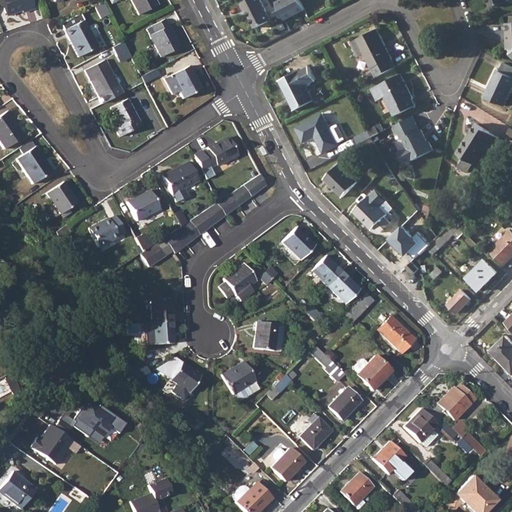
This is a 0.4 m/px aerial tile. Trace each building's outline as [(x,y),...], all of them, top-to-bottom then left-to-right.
[(31,0),(0,0),(6,15),(21,10),(22,13),(34,9),(31,0)] [(154,0),(130,0),(138,15),(157,5),(154,0)] [(261,0),(248,0),(241,4),(245,11),(246,10),(256,28),(271,20),(261,0)] [(300,0),(280,0),(277,2),(286,20),(306,9),(300,0)] [(109,14),(102,2),(94,6),(101,18),(109,14)] [(60,24),(64,30),(83,20),(80,14),(66,21),(60,24)] [(154,33),(149,36),(160,58),(179,48),(164,19),(151,26),(154,33)] [(83,20),(64,30),(78,57),(97,47),(92,37),(87,27),(83,20)] [(87,27),(92,37),(98,34),(99,32),(96,25),(93,24),(87,27)] [(377,29),(357,39),(364,54),(360,56),(358,57),(362,65),(369,61),(377,77),(395,67),(391,58),(392,57),(377,29)] [(357,39),(352,42),(360,56),(364,54),(357,39)] [(124,42),(113,48),(120,62),(131,57),(124,42)] [(171,74),(189,65),(186,58),(168,66),(171,74)] [(104,60),(84,70),(98,97),(102,104),(122,94),(118,87),(104,60)] [(189,66),(163,80),(171,95),(178,92),(182,99),(201,90),(189,66)] [(299,70),(281,80),(296,110),(314,100),(307,85),(317,80),(310,67),(300,72),(299,70)] [(511,75),(497,69),(485,96),(505,105),(511,90),(511,75)] [(401,74),(372,88),(378,100),(385,97),(395,116),(416,105),(413,99),(414,98),(401,74)] [(127,99),(110,108),(119,126),(115,129),(119,137),(141,126),(127,99)] [(6,112),(0,115),(0,143),(3,149),(22,137),(6,112)] [(323,114),(296,127),(304,143),(316,137),(324,153),(339,145),(323,114)] [(412,116),(392,127),(396,134),(398,133),(402,140),(404,139),(415,160),(434,150),(429,141),(428,141),(421,130),(420,130),(412,116)] [(467,138),(458,153),(474,163),(483,149),(490,153),(499,138),(477,124),(468,138),(467,138)] [(369,131),(356,138),(359,144),(372,137),(369,131)] [(372,137),(359,144),(363,152),(377,145),(372,137)] [(207,149),(209,151),(203,154),(201,152),(193,156),(206,180),(214,176),(210,168),(216,165),(216,166),(237,156),(228,138),(207,149)] [(35,147),(15,159),(32,184),(51,172),(35,147)] [(188,162),(161,176),(171,195),(175,203),(187,196),(183,188),(197,181),(188,162)] [(339,164),(325,179),(343,197),(357,182),(339,164)] [(260,175),(243,186),(251,197),(265,186),(260,175)] [(63,182),(45,194),(59,215),(76,203),(63,182)] [(243,186),(229,195),(238,206),(251,197),(243,186)] [(492,186),(486,192),(498,205),(502,198),(492,186)] [(149,191),(126,204),(135,221),(159,209),(149,191)] [(217,203),(216,203),(225,215),(238,206),(229,195),(217,203)] [(369,196),(354,211),(372,229),(375,226),(381,232),(390,223),(384,217),(387,214),(369,196)] [(502,198),(498,205),(503,210),(509,205),(502,198)] [(216,203),(203,212),(212,225),(225,215),(216,203)] [(179,211),(173,214),(180,227),(187,223),(179,211)] [(203,212),(189,221),(199,235),(212,225),(203,212)] [(463,214),(455,221),(459,226),(467,218),(463,214)] [(107,219),(88,229),(97,247),(117,237),(117,236),(123,232),(115,216),(109,220),(107,219)] [(180,227),(176,230),(187,244),(199,235),(189,221),(187,223),(180,227)] [(439,237),(427,248),(434,255),(455,234),(459,238),(465,232),(459,226),(455,221),(439,237)] [(65,225),(54,232),(59,240),(69,232),(65,225)] [(296,227),(281,242),(300,260),(314,245),(296,227)] [(407,252),(413,259),(428,245),(417,234),(413,239),(401,227),(387,241),(402,257),(407,252)] [(176,230),(163,239),(172,252),(174,254),(187,244),(176,230)] [(511,231),(511,230),(492,250),(506,264),(511,258),(511,231)] [(142,253),(139,254),(148,267),(172,252),(163,239),(142,253)] [(310,271),(326,287),(341,272),(325,256),(310,271)] [(484,259),(467,277),(481,291),(498,273),(484,259)] [(412,262),(406,268),(413,274),(418,269),(412,262)] [(224,283),(218,287),(226,298),(232,293),(234,296),(255,281),(243,264),(222,280),(224,283)] [(439,267),(432,274),(437,279),(443,272),(439,267)] [(341,272),(326,287),(344,304),(358,289),(341,272)] [(272,274),(269,278),(276,284),(279,281),(272,274)] [(276,284),(269,278),(265,282),(272,288),(276,284)] [(455,298),(451,302),(449,304),(458,313),(472,299),(462,290),(455,298)] [(365,293),(357,301),(365,308),(372,300),(365,293)] [(151,300),(152,323),(172,321),(171,299),(151,300)] [(357,301),(343,315),(351,322),(365,308),(357,301)] [(390,317),(377,331),(400,353),(413,340),(390,317)] [(172,321),(152,323),(153,344),(173,343),(172,321)] [(273,351),(273,350),(277,325),(257,322),(253,348),(273,351)] [(277,325),(273,350),(279,351),(283,326),(277,325)] [(511,341),(507,336),(492,351),(511,371),(511,341)] [(314,346),(308,352),(325,368),(324,370),(336,381),(342,374),(331,362),(324,356),(322,354),(314,346)] [(329,351),(324,356),(331,362),(335,357),(329,351)] [(352,372),(356,375),(371,390),(390,371),(375,356),(366,366),(362,362),(358,362),(352,368),(352,372)] [(133,383),(151,372),(144,360),(126,371),(133,383)] [(220,375),(232,394),(247,385),(255,381),(243,361),(220,375)] [(182,363),(170,380),(188,392),(200,376),(182,363)] [(290,370),(284,375),(290,381),(296,376),(290,370)] [(284,375),(273,387),(278,393),(290,381),(284,375)] [(247,385),(232,394),(236,402),(252,392),(247,385)] [(436,404),(437,406),(447,415),(453,420),(473,400),(459,385),(454,390),(452,389),(436,404)] [(273,387),(265,394),(271,400),(278,393),(273,387)] [(347,389),(328,408),(341,420),(360,401),(347,389)] [(124,424),(89,400),(73,422),(101,441),(106,434),(114,439),(124,424)] [(437,406),(432,410),(441,419),(442,420),(447,415),(437,406)] [(432,410),(428,407),(423,412),(421,410),(403,427),(419,443),(436,425),(436,424),(441,419),(432,410)] [(308,420),(312,424),(317,418),(313,414),(308,420)] [(73,423),(61,416),(52,428),(64,436),(73,423)] [(317,418),(312,424),(299,437),(312,450),(330,431),(317,418)] [(456,434),(445,423),(440,429),(451,439),(456,434)] [(48,425),(30,451),(54,468),(72,442),(64,436),(52,428),(48,425)] [(466,433),(460,438),(474,451),(479,446),(466,433)] [(389,442),(371,460),(387,475),(391,471),(400,462),(405,457),(389,442)] [(276,462),(270,468),(284,482),(303,463),(289,449),(284,453),(281,450),(277,450),(273,454),(273,458),(276,462)] [(428,460),(423,465),(445,486),(449,481),(428,460)] [(400,462),(391,471),(401,481),(410,472),(400,462)] [(0,494),(19,509),(26,500),(35,489),(12,471),(0,486),(0,494)] [(357,474),(339,492),(357,510),(363,503),(360,500),(372,487),(357,474)] [(472,476),(454,494),(472,511),(484,511),(496,500),(472,476)] [(152,494),(151,494),(130,503),(133,511),(166,511),(162,501),(160,502),(159,499),(172,494),(165,478),(148,486),(152,494)] [(236,502),(236,503),(244,511),(257,511),(270,499),(255,483),(236,502)] [(234,500),(236,502),(248,490),(245,488),(238,488),(233,492),(234,500)] [(396,490),(391,496),(407,511),(418,511),(396,490)]
